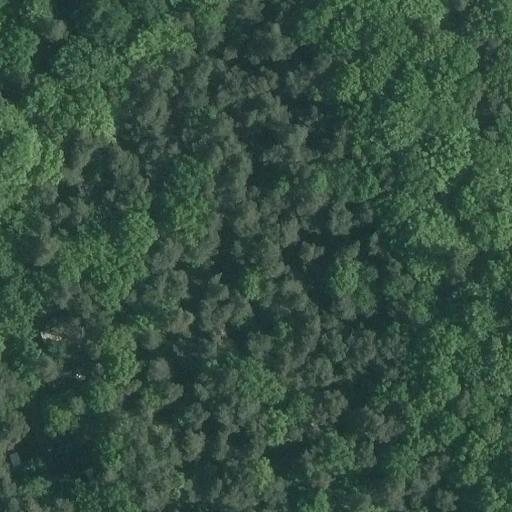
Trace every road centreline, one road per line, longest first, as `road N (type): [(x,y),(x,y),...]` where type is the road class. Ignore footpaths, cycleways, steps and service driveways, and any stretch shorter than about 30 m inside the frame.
road 1 (track): [(511,410),(331,0)]
road 2 (track): [(0,353),(58,511)]
